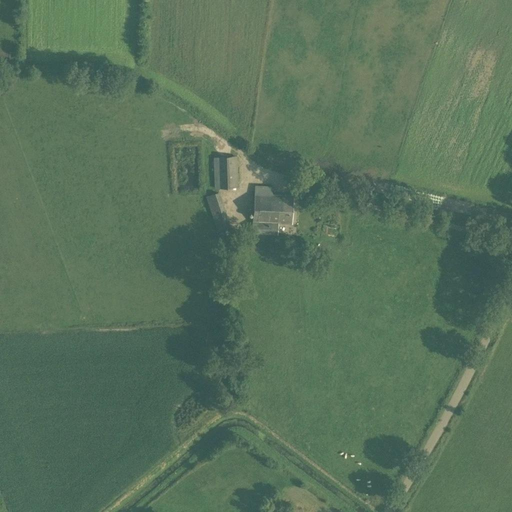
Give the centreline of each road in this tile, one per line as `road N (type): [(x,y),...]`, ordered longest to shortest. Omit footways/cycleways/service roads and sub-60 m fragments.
road 1 (track): [(511,241),(254,173),(201,321),(216,419)]
road 2 (unclassified): [(388,511),(511,284)]
